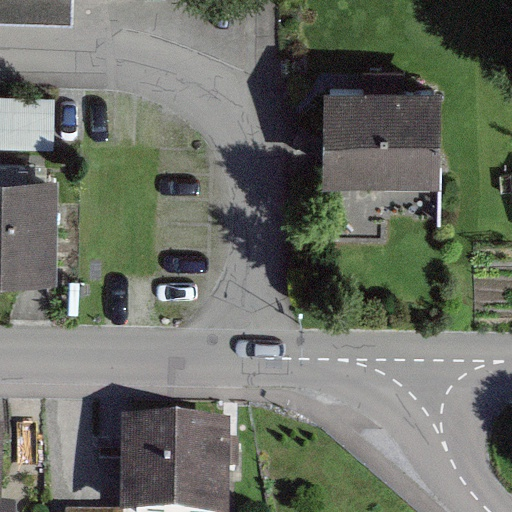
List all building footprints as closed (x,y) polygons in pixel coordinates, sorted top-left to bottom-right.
[(0,0),(0,19),(72,23),(72,0),(0,0)] [(442,88),(324,85),(322,184),(439,187),(442,88)] [(55,96),(0,94),(0,143),(54,145),(55,96)] [(58,170),(0,169),(0,271),(56,272),(58,170)] [(234,511),(234,429),(124,429),(124,511),(234,511)]
